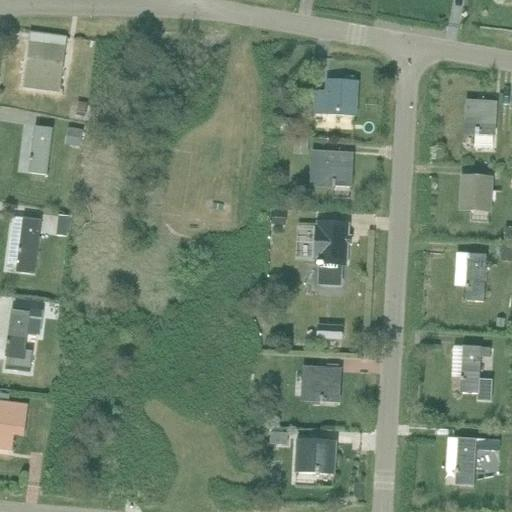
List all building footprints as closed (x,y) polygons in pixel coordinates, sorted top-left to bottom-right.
[(59,79),(63,49),(30,45),(25,88),(58,92),(60,79),(59,79)] [(316,92),(314,113),(326,114),(325,117),(329,117),(329,116),(336,117),(339,117),(353,118),(353,119),(354,119),(356,85),(352,84),(344,84),(344,79),(344,78),(343,78),(343,84),(329,83),(329,82),(328,82),(327,92),(316,92)] [(483,104),(483,99),(482,98),(482,104),(467,103),(466,103),(465,135),(475,135),(474,149),(491,150),(492,137),(493,138),(495,105),(483,104)] [(78,105),(76,116),(85,117),(87,106),(78,105)] [(47,177),(52,130),(34,128),(34,129),(35,129),(31,159),(30,159),(29,162),(31,162),(30,174),(28,173),(28,175),(47,177)] [(80,147),(82,131),(71,130),(69,146),(80,147)] [(340,156),(340,150),(339,150),(338,156),(324,155),(324,154),(323,154),(323,155),(313,154),(311,187),(332,188),(332,189),(335,189),(335,182),(349,183),(348,191),(350,191),(352,156),(340,156)] [(463,179),(462,179),(460,210),(471,211),(471,213),(474,213),(474,207),(488,207),(487,215),(488,215),(490,181),(463,179)] [(10,251),(8,265),(16,266),(15,274),(34,276),(35,269),(41,222),(23,220),(14,219),(13,228),(22,229),(19,250),(18,250),(18,252),(10,251)] [(319,285),(338,286),(339,287),(341,266),(345,266),(348,226),(318,225),(317,229),(315,228),(315,230),(317,230),(316,260),(313,260),(313,261),(316,261),(315,265),(317,265),(317,267),(320,267),(319,285)] [(56,236),(58,236),(60,237),(64,237),(66,227),(58,226),(56,236)] [(468,256),(459,256),(457,287),(465,288),(465,289),(467,289),(467,301),(465,301),(465,302),(484,303),(486,257),(468,256)] [(5,357),(5,358),(6,358),(5,371),(30,374),(32,358),(32,353),(25,352),(24,352),(26,335),(27,335),(38,336),(39,335),(41,315),(37,315),(23,313),(11,311),(11,312),(11,313),(7,342),(6,342),(6,344),(6,345),(8,345),(6,357),(5,357)] [(341,329),(318,328),(317,340),(341,341),(341,329)] [(481,350),(481,349),(462,348),(462,349),(463,349),(461,379),(460,379),(460,382),(462,382),(461,394),(459,393),(459,395),(477,396),(477,403),(491,404),(492,382),(479,381),(480,359),(489,359),(490,350),(481,350)] [(338,372),(338,366),(326,366),(326,371),(312,371),(312,370),(311,370),(311,371),(305,370),(304,370),(302,401),(320,402),(319,405),(323,405),(323,398),(337,399),(336,407),(337,407),(339,372),(338,372)] [(8,405),(9,397),(0,395),(0,450),(11,452),(13,436),(23,438),(27,407),(8,405)] [(269,435),(268,446),(284,447),(285,436),(269,435)] [(323,443),(323,438),(322,438),(322,443),(308,442),(307,442),(297,441),(295,474),(315,475),(315,476),(332,477),(332,479),(333,479),(335,444),(323,443)] [(473,488),(476,441),(457,440),(457,441),(458,441),(456,471),(455,471),(455,474),(457,474),(456,486),(454,486),(454,487),(473,488)]
